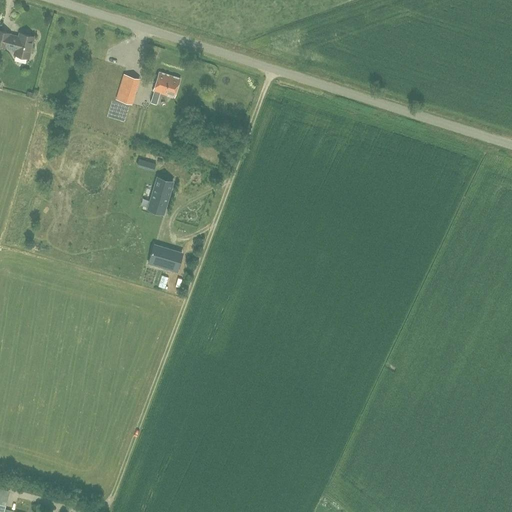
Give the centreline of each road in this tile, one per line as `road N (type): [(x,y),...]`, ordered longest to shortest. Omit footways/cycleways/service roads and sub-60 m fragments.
road 1 (track): [(270,65),(113,494),(99,507),(62,507)]
road 2 (unclassified): [(511,142),(66,0)]
